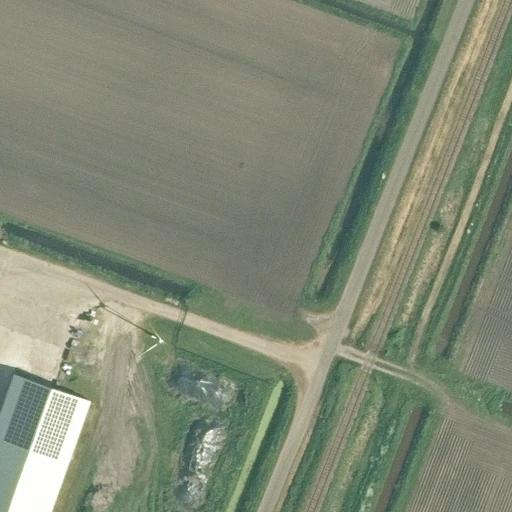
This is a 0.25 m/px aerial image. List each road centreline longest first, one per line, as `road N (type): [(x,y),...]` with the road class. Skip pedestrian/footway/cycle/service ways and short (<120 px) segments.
road 1 (unclassified): [(263,511),(464,0)]
road 2 (track): [(329,346),(426,384),(446,402)]
